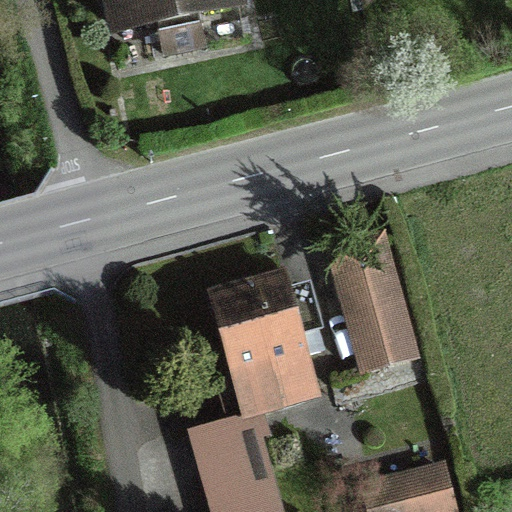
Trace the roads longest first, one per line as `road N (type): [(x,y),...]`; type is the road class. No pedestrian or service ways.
road 1 (tertiary): [(91,222),(511,101)]
road 2 (residential): [(91,222),(46,0)]
